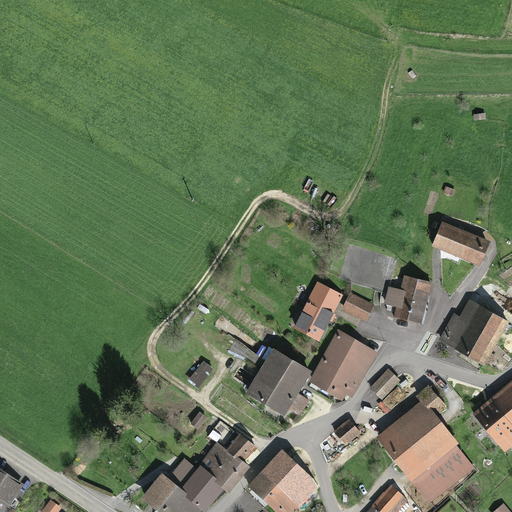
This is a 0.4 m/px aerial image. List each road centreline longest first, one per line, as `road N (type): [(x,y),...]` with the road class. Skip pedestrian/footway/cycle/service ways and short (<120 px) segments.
road 1 (track): [(273,451),(157,366),(152,339),(262,197),(289,195),(315,210)]
road 2 (residential): [(309,429),(351,404),(390,358),(474,377),(511,371)]
road 3 (residential): [(309,429),(273,451),(218,511)]
road 4 (secondary): [(0,443),(101,511)]
